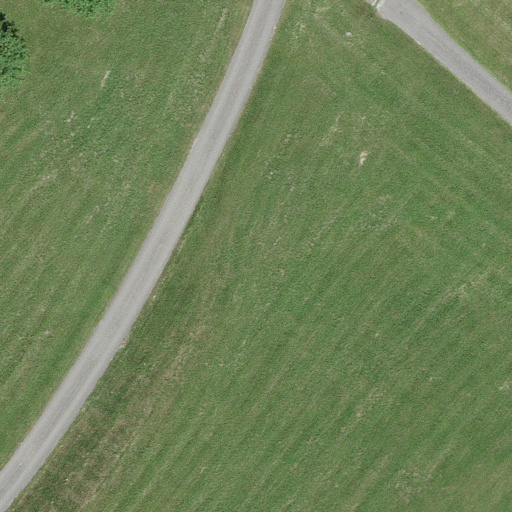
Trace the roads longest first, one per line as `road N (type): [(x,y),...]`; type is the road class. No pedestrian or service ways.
road 1 (residential): [(0,497),(77,389),(157,251),(230,108),(272,0)]
road 2 (residential): [(511,105),(394,0)]
